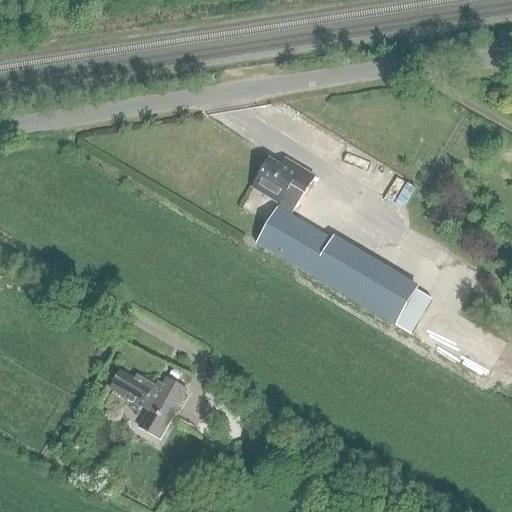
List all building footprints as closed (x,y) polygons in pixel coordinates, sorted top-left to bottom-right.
[(269,160),(252,189),(279,205),(277,209),(290,217),(298,203),(313,177),(291,164),(287,171),(269,160)] [(322,236),(290,217),(277,209),(256,245),(301,272),(322,236)] [(301,272),(311,277),(376,316),(393,326),(411,336),(432,301),(414,290),(398,280),(397,280),(383,272),(332,241),(322,236),(301,272)] [(454,254),(442,280),(467,292),(479,266),(454,254)] [(493,346),(501,350),(505,344),(497,340),(493,346)] [(159,440),(186,391),(165,380),(160,390),(137,376),(134,380),(120,372),(109,390),(141,409),(143,405),(149,408),(138,428),(159,440)] [(188,498),(180,511),(206,511),(208,509),(188,498)]
